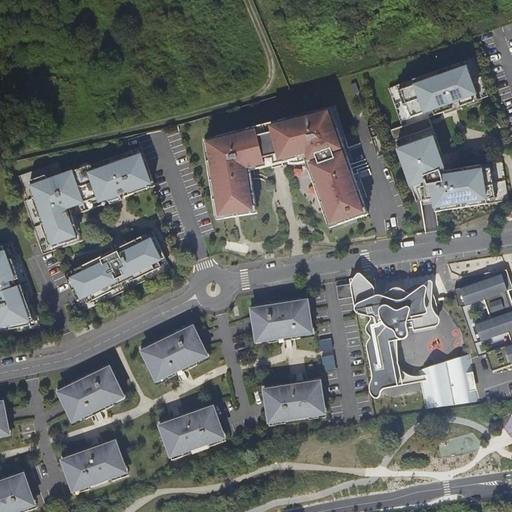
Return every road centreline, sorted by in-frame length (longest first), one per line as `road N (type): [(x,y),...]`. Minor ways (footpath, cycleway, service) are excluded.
road 1 (track): [(245,0),(269,56),(266,89),(0,159)]
road 2 (residential): [(511,237),(228,283)]
road 3 (residential): [(195,296),(75,355),(0,371)]
road 4 (residential): [(319,511),(471,484)]
road 5 (unknown): [(32,365),(54,487)]
